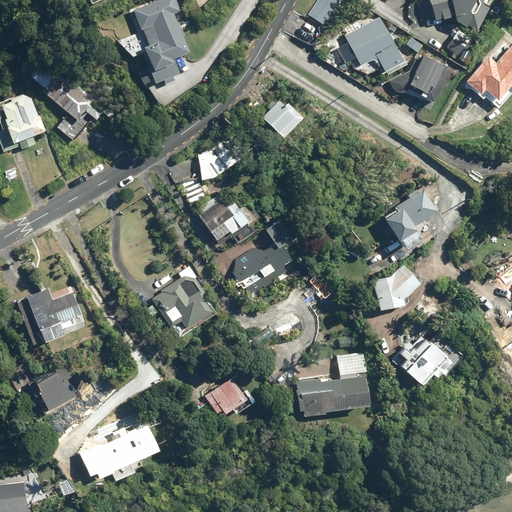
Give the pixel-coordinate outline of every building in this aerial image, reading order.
[(153,67),(150,68),(155,82),(180,73),(173,56),(190,49),(176,12),(180,10),(176,0),(156,0),(134,9),(148,44),(145,46),(153,67)] [(324,23),(338,0),(317,0),(309,14),(324,23)] [(429,0),(436,19),(451,15),(482,28),(494,0),(429,0)] [(379,56),(388,74),(407,65),(381,16),(345,35),(348,41),(337,46),(346,63),(358,57),(362,64),(379,56)] [(469,36),(458,28),(446,45),(457,53),(469,36)] [(422,44),(412,37),(406,44),(417,51),(422,44)] [(486,95),(500,106),(511,91),(511,44),(497,61),(488,54),(464,82),(483,98),(486,95)] [(424,53),(410,81),(432,91),(434,100),(435,101),(445,81),(448,82),(454,71),(447,68),(449,65),(424,53)] [(58,126),(75,139),(88,122),(92,125),(106,108),(44,60),(31,76),(46,87),(44,90),(70,110),(58,126)] [(47,129),(40,113),(39,114),(31,96),(29,95),(26,94),(22,94),(0,101),(0,106),(0,107),(0,112),(0,120),(11,144),(47,129)] [(279,98),(262,115),(284,135),(302,116),(289,103),(287,105),(279,98)] [(202,179),(215,175),(248,153),(233,132),(199,155),(202,179)] [(439,209),(424,187),(419,191),(417,188),(408,194),(409,197),(397,205),(399,208),(386,216),(407,247),(424,235),(422,232),(431,226),(425,218),(439,209)] [(249,202),(242,207),(234,196),(226,201),(219,192),(198,207),(202,211),(198,214),(220,243),(233,234),(238,241),(254,229),(250,224),(260,216),(249,202)] [(267,228),(278,244),(233,273),(243,289),(245,288),(252,298),(260,293),(257,289),(264,285),(265,286),(276,279),(279,282),(288,276),(285,270),(288,268),(285,263),(292,258),(285,247),(297,239),(283,218),(267,228)] [(405,298),(422,282),(404,263),(393,274),(373,279),(380,309),(406,303),(405,298)] [(212,298),(189,266),(178,273),(180,276),(161,290),(162,292),(151,299),(178,338),(218,311),(210,299),(212,298)] [(310,278),(317,288),(326,282),(319,272),(310,278)] [(28,297),(18,300),(35,346),(45,343),(44,340),(65,332),(61,321),(82,314),(74,290),(53,298),(49,286),(27,294),(28,297)] [(511,344),(511,335),(506,326),(494,334),(505,349),(511,344)] [(449,354),(450,353),(428,335),(418,347),(410,340),(392,361),(408,374),(411,370),(424,382),(434,370),(437,373),(442,368),(446,372),(452,365),(448,361),(452,356),(449,354)] [(339,338),(339,346),(352,345),(351,336),(339,338)] [(268,372),(282,362),(272,347),(258,357),(268,372)] [(337,356),(340,376),(321,379),(320,376),(298,379),(299,387),(297,388),(300,409),(305,408),(305,413),(327,410),(327,409),(370,402),(363,352),(337,356)] [(108,361),(109,371),(122,369),(121,359),(108,361)] [(49,408),(78,393),(69,375),(63,379),(57,367),(38,377),(43,388),(40,389),(49,408)] [(246,388),(242,390),(232,376),(205,394),(217,412),(224,408),(226,411),(232,407),(236,413),(254,401),(246,388)] [(137,429),(136,428),(127,432),(124,426),(113,432),(116,438),(99,446),(110,471),(160,448),(149,424),(137,429)] [(191,431),(180,438),(188,452),(199,445),(191,431)] [(29,511),(27,495),(0,498),(0,511),(29,511)]
